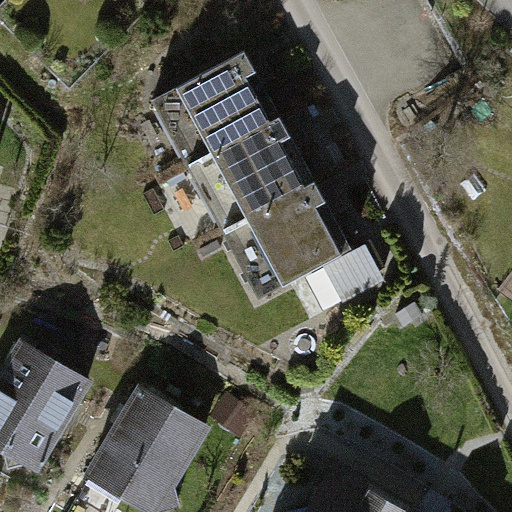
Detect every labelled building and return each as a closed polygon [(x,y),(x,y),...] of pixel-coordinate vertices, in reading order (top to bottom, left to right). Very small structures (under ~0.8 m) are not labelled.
[(18,0),(92,62),(145,0),(18,0)] [(249,46),(150,96),(252,296),(351,246),(249,46)] [(511,254),(491,282),(511,298),(511,254)] [(13,338),(0,358),(0,453),(31,473),(87,384),(13,338)] [(126,387),(74,469),(142,511),(151,511),(201,434),(126,387)] [(407,511),(322,461),(290,511),(407,511)]
